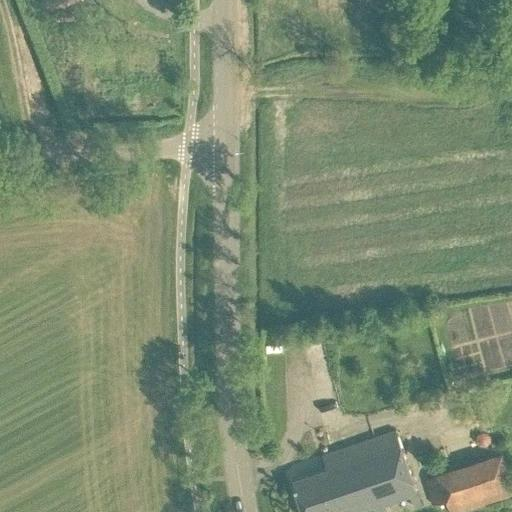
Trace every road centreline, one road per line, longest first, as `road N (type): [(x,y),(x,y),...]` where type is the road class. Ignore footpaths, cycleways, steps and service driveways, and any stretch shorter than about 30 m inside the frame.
road 1 (secondary): [(245,511),(230,401),(225,142)]
road 2 (unclassified): [(0,161),(225,142)]
road 3 (secondary): [(225,142),(225,0)]
